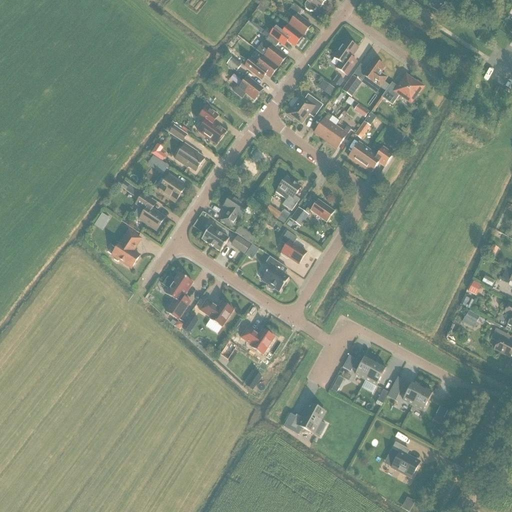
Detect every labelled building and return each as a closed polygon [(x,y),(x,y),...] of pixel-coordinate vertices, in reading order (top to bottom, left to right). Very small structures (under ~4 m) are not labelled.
[(319,10),(326,0),(305,0),(310,3),(308,6),(308,11),(309,11),(313,11),(316,8),(319,10)] [(289,26),(302,36),(303,36),(311,26),(300,17),(304,12),(294,4),(287,13),(294,18),(288,26),(289,26)] [(303,37),(302,36),(289,26),(288,26),(283,32),(276,27),(269,36),(279,43),(283,38),(294,47),(303,37)] [(275,48),(279,43),(269,36),(257,52),(264,57),(278,68),(287,57),(275,48)] [(347,76),(357,62),(350,58),(357,48),(346,41),(334,59),(340,63),(336,68),(347,76)] [(278,68),(264,57),(259,64),(252,58),(245,67),(261,80),(265,75),(270,79),(278,68)] [(236,72),(241,66),(232,59),(227,65),(236,72)] [(380,88),(387,78),(380,74),(385,68),(373,60),(362,75),(358,80),(352,76),(342,91),(351,98),(362,83),(365,85),(369,80),(373,84),(374,83),(380,88)] [(247,78),(242,74),(239,78),(244,82),(239,88),(237,87),(233,92),(242,99),(246,94),(253,100),(262,89),(247,78)] [(340,87),(344,81),(337,76),(333,83),(340,87)] [(417,83),(406,76),(398,87),(392,83),(381,98),(392,106),(399,96),(411,104),(418,93),(419,94),(424,87),(417,82),(417,83)] [(330,86),(325,94),(331,98),(336,90),(330,86)] [(345,97),(338,92),(334,99),(340,103),(345,97)] [(323,106),(308,95),(305,100),(301,97),(293,109),(291,108),(286,115),(293,120),(294,119),(302,125),(309,115),(314,118),(323,106)] [(359,104),(354,110),(364,118),(369,113),(359,104)] [(204,123),(198,132),(216,146),(226,132),(213,123),(218,116),(206,108),(198,119),(204,123)] [(371,112),(365,121),(371,125),(377,117),(371,112)] [(325,141),(336,127),(328,122),(332,117),(328,114),(314,133),(325,141)] [(370,124),(366,121),(365,123),(364,123),(355,135),(361,140),(370,127),(369,126),(370,124)] [(182,142),(187,135),(174,127),(170,134),(182,142)] [(336,127),(325,141),(337,150),(351,130),(346,127),(343,132),(336,127)] [(360,166),(370,151),(358,143),(348,158),(360,166)] [(151,154),(162,162),(166,156),(161,153),(163,149),(158,145),(151,154)] [(195,173),(205,159),(193,151),(193,150),(185,145),(175,160),(187,169),(188,168),(195,173)] [(377,156),(370,151),(360,166),(371,174),(379,163),(384,167),(393,155),(383,148),(377,156)] [(153,157),(148,165),(155,170),(161,162),(153,157)] [(162,174),(153,189),(158,192),(175,203),(186,187),(169,176),(168,178),(162,174)] [(286,178),(278,189),(275,193),(286,200),(283,205),(291,212),(300,200),(295,197),(301,188),(286,178)] [(125,180),(120,188),(136,197),(140,188),(125,180)] [(139,207),(134,216),(139,220),(156,231),(165,219),(153,211),(157,205),(153,202),(142,195),(136,205),(139,207)] [(240,218),(248,207),(232,196),(224,207),(228,210),(221,221),(231,228),(238,217),(240,218)] [(326,223),(334,212),(318,201),(310,212),(326,223)] [(254,211),(248,207),(244,213),(250,218),(254,211)] [(297,225),(306,213),(299,208),(290,220),(297,225)] [(282,213),(278,220),(285,224),(289,218),(282,213)] [(102,231),(109,219),(102,214),(95,226),(102,231)] [(220,253),(229,239),(211,227),(202,240),(209,245),(208,246),(212,249),(213,248),(220,253)] [(256,239),(240,228),(235,234),(252,245),(256,239)] [(133,252),(141,240),(129,232),(121,244),(120,244),(112,256),(114,258),(113,260),(118,263),(119,261),(132,269),(140,257),(133,252)] [(299,265),(307,253),(294,244),(297,239),(287,233),(280,244),(284,247),(285,249),(280,255),(288,260),(289,259),(299,265)] [(245,255),(251,246),(237,236),(231,246),(245,255)] [(279,293),(289,278),(284,275),(287,270),(270,258),(266,263),(271,267),(262,281),(269,286),(268,287),(268,289),(271,291),(273,291),(275,289),(279,293)] [(511,272),(506,269),(500,280),(509,285),(511,282),(511,272)] [(163,286),(169,289),(165,294),(175,301),(166,313),(178,321),(191,303),(183,298),(193,284),(179,274),(174,281),(170,278),(168,278),(163,286)] [(493,286),(495,280),(485,277),(483,282),(493,286)] [(474,282),(469,293),(477,297),(482,286),(474,282)] [(218,308),(207,300),(200,311),(211,319),(210,320),(222,328),(234,311),(222,303),(218,308)] [(480,317),(469,311),(465,319),(476,325),(480,317)] [(190,335),(199,320),(192,315),(182,330),(190,335)] [(183,325),(178,322),(175,327),(174,327),(180,331),(183,325)] [(259,336),(256,334),(256,333),(248,328),(240,339),(252,346),(251,348),(263,356),(275,339),(262,330),(259,336)] [(510,358),(511,355),(511,344),(504,340),(507,335),(496,329),(491,339),(498,343),(494,350),(510,358)] [(229,342),(219,356),(228,362),(237,347),(229,342)] [(357,372),(355,375),(366,381),(376,363),(365,358),(364,360),(359,357),(357,360),(349,356),(343,369),(351,373),(353,369),(357,372)] [(386,369),(376,363),(366,381),(377,387),(384,373),(386,369)] [(253,391),(261,377),(255,373),(248,384),(246,387),(253,391)] [(330,390),(337,393),(344,379),(337,375),(330,390)] [(397,380),(389,393),(397,398),(405,384),(397,380)] [(413,383),(403,401),(413,406),(423,389),(413,383)] [(423,389),(413,406),(423,412),(433,394),(423,389)] [(389,394),(383,391),(377,402),(383,405),(384,402),(388,395),(389,394)] [(296,417),(291,427),(296,430),(296,431),(298,427),(299,427),(313,435),(314,434),(321,437),(327,426),(320,422),(325,413),(310,404),(309,406),(302,419),(299,418),(297,416),(296,417)] [(448,412),(440,407),(436,414),(444,419),(448,412)] [(409,451),(396,444),(392,450),(399,453),(399,454),(392,468),(412,479),(420,464),(406,456),(409,451)] [(406,498),(401,509),(408,511),(409,511),(414,501),(406,498)]
